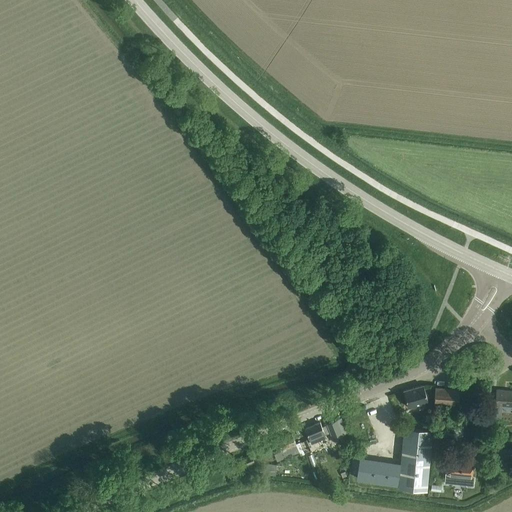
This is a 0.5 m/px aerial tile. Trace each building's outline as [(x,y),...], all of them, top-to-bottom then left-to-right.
[(408,406),(428,401),(423,384),(403,390),(408,406)] [(458,404),(459,388),(435,386),(434,403),(458,404)] [(496,403),(496,404),(501,404),(511,405),(511,390),(497,389),(497,391),(496,400),(496,403)] [(328,424),(322,426),(324,430),(325,434),(330,431),(333,438),(342,434),(336,419),(327,423),(328,424)] [(311,443),(326,437),(325,434),(324,430),(322,426),(320,421),(305,427),(311,443)] [(427,489),(433,429),(405,427),(401,464),(400,483),(399,487),(427,489)] [(296,443),(292,433),(277,439),(280,448),(273,451),(277,459),(299,450),(300,454),(311,450),(306,439),(296,443)] [(242,466),(255,461),(252,453),(239,459),(242,466)] [(446,473),(445,482),(473,484),(474,476),(472,475),(473,461),(465,460),(466,457),(457,456),(457,460),(449,459),(448,473),(446,473)] [(401,464),(361,458),(358,476),(400,483),(401,464)] [(264,462),(263,472),(275,473),(276,463),(264,462)]
